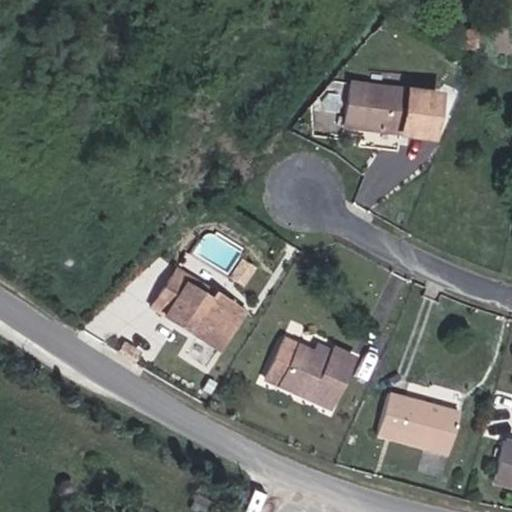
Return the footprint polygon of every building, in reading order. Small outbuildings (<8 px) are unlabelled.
[(480,29),(464,33),(467,50),(483,47),(480,29)] [(442,89),(354,81),(350,128),(437,136),(442,89)] [(213,299),(221,287),(181,262),(174,275),(213,299)] [(249,304),(221,287),(213,299),(174,275),(152,309),(222,350),(249,304)] [(315,336),(309,349),(329,357),(335,345),(315,336)] [(329,357),(309,349),(286,338),(267,381),(332,410),(357,354),(335,345),(329,357)] [(461,411),(396,389),(382,432),(447,453),(461,411)] [(511,442),(504,440),(493,482),(511,487),(511,442)]
